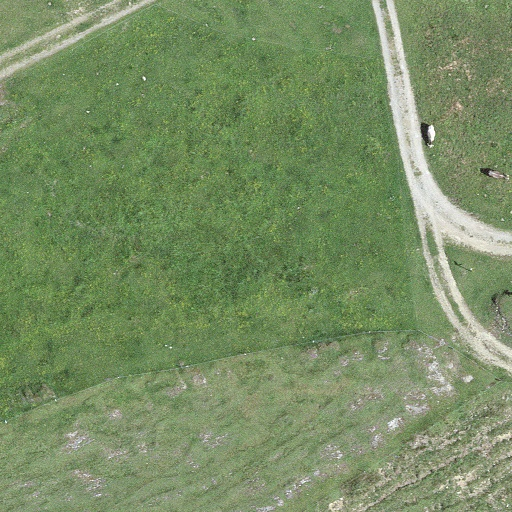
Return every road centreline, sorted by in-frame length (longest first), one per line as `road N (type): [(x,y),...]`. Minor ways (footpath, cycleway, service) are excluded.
road 1 (track): [(428,205),(380,0)]
road 2 (track): [(511,361),(488,350),(457,311),(436,270),(428,205)]
road 3 (track): [(0,67),(133,0)]
